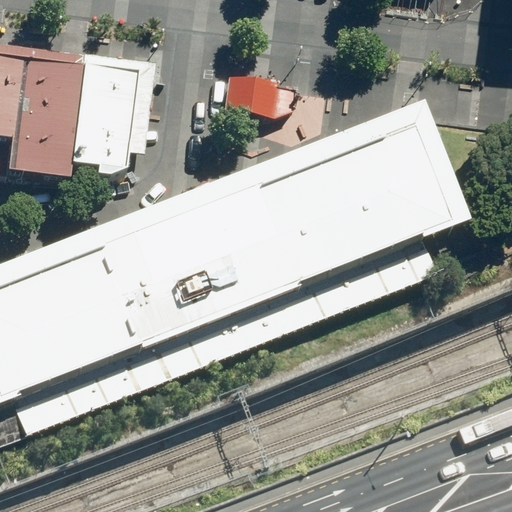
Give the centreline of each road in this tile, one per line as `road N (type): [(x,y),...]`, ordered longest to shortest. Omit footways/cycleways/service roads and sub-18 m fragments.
road 1 (residential): [(503,50),(99,0)]
road 2 (primary): [(315,511),(511,437)]
